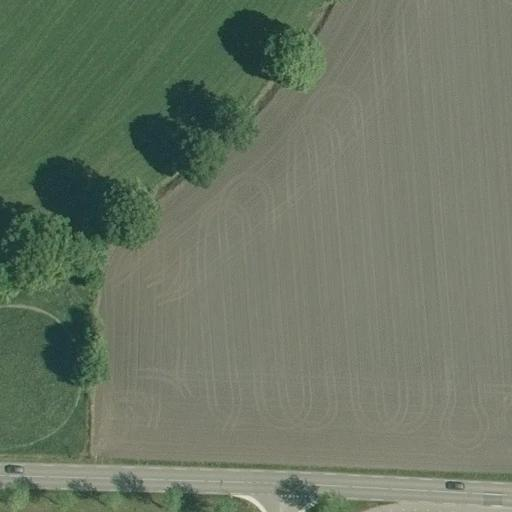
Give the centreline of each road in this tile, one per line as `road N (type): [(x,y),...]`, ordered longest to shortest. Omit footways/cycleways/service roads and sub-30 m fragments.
road 1 (primary): [(276,480),(0,467)]
road 2 (primary): [(511,493),(276,480)]
